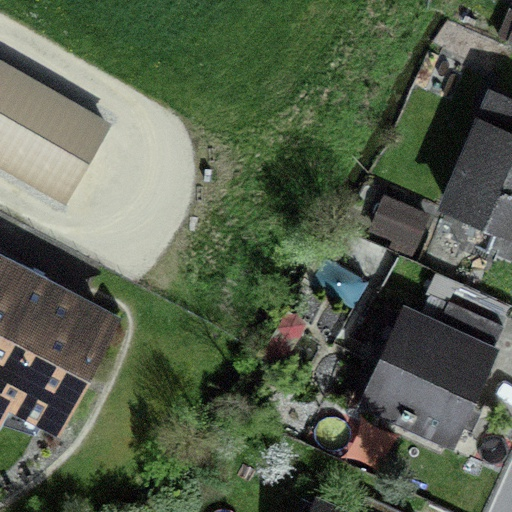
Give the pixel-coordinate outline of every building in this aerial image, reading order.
[(116,136),(0,69),(0,174),(71,215),(116,136)] [(511,112),(499,107),(453,220),(511,243),(511,112)] [(440,226),(385,204),(370,242),(424,264),(440,226)] [(134,324),(4,259),(0,266),(0,405),(74,442),(134,324)] [(502,355),(403,318),(366,416),(465,453),(502,355)] [(345,511),(323,502),(318,511),(345,511)]
